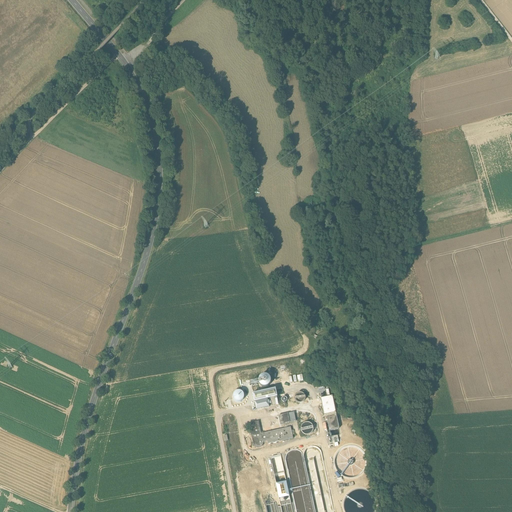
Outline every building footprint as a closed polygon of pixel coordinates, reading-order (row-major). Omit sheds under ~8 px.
[(275,388),(252,392),(255,409),(270,406),(268,398),(277,396),(275,388)] [(306,399),(306,398),(306,397),(306,396),(305,396),(305,395),(305,394),(304,394),(304,393),(303,393),(302,393),(302,392),(301,392),(300,392),(299,392),(298,393),(297,393),(297,394),(296,394),(296,395),(295,395),(295,396),(295,397),(295,398),(295,399),(295,400),(295,401),(296,401),(296,402),(297,402),(297,403),(298,403),(299,403),(300,403),(301,403),(302,403),(303,403),(304,402),(305,401),(305,400),(306,400),(306,399)] [(332,395),(321,397),(324,416),(327,416),(328,422),(330,430),(339,428),(332,395)] [(294,412),(278,415),(280,424),(296,421),(294,412)] [(258,421),(248,423),(253,444),(254,443),(254,445),(255,446),(257,447),(258,446),(260,446),(261,445),(261,443),(261,442),(267,441),(268,443),(293,438),(290,427),(261,433),(258,421)] [(313,430),(314,428),(313,425),(312,423),(310,422),(307,421),(305,422),(302,423),(301,426),(301,428),(301,431),(303,433),(305,434),(307,434),(310,434),(312,433),(313,430)] [(330,430),(328,422),(326,422),(329,437),(332,436),(340,434),(339,428),(330,430)] [(338,436),(332,437),(332,436),(329,437),(330,445),(334,445),(334,443),(339,442),(338,436)] [(314,462),(323,461),(321,451),(320,450),(320,449),(319,449),(319,448),(318,448),(317,447),(316,447),(315,446),(314,446),(313,446),(312,446),(311,446),(310,446),(309,446),(309,447),(308,447),(307,448),(306,448),(305,449),(305,450),(304,450),(304,451),(303,452),(303,453),(303,454),(303,455),(302,454),(302,453),(301,453),(301,452),(300,451),(299,451),(299,450),(298,450),(297,450),(296,450),(295,450),(294,449),(294,450),(293,450),(292,450),(291,450),(290,451),(289,451),(289,452),(288,452),(287,453),(287,454),(286,454),(286,455),(286,456),(286,457),(286,458),(285,459),(286,459),(286,463),(287,468),(296,466),(305,464),(314,462)] [(285,480),(276,483),(279,498),(289,496),(285,480)] [(273,500),(269,497),(268,497),(264,502),(266,511),(277,511),(276,503),(275,503),(275,501),(273,501),(273,500)]
